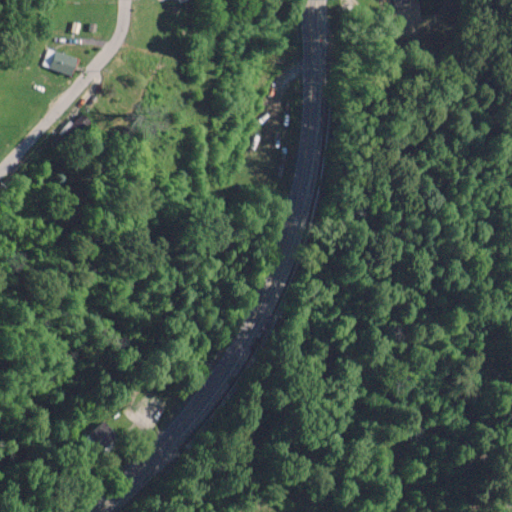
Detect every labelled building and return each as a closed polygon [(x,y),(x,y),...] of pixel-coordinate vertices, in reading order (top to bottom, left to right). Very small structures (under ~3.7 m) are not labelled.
[(40,67),(68,77),(74,59),(46,50),(40,67)] [(29,79),(14,94),(32,112),(47,97),(29,79)] [(61,156),(90,124),(79,113),(49,145),(61,156)] [(167,408),(150,391),(125,415),(142,433),(167,408)] [(83,438),(99,455),(117,438),(101,421),(83,438)]
